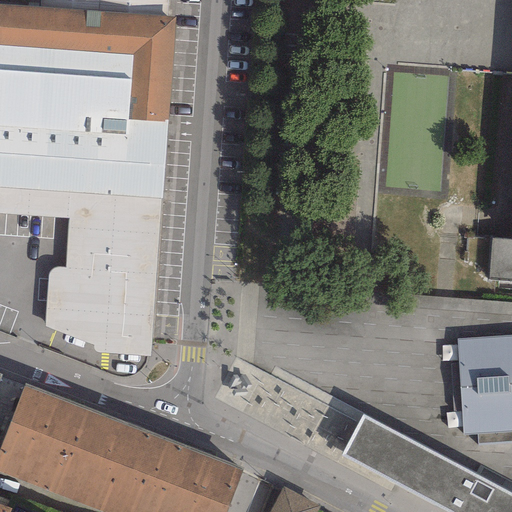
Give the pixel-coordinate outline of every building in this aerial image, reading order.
[(167,16),(167,0),(39,0),(39,8),(167,16)] [(174,16),(167,16),(39,8),(0,5),(0,45),(131,55),(127,119),(166,122),(174,16)] [(0,213),(68,218),(159,224),(166,122),(127,119),(131,55),(0,45),(0,213)] [(159,224),(68,218),(65,268),(60,268),(55,268),(52,269),(49,271),(47,275),(44,326),(92,345),(93,348),(95,352),(96,353),(99,354),(150,357),(159,224)] [(511,220),(510,240),(490,239),(487,279),(511,281),(511,220)] [(511,335),(456,339),(459,386),(462,434),(476,433),(477,445),(511,442),(511,335)] [(225,511),(241,469),(23,386),(0,445),(0,474),(99,511),(225,511)] [(511,511),(511,494),(362,415),(347,443),(340,456),(394,484),(445,511),(511,511)] [(316,511),(319,509),(284,488),(269,511),(316,511)]
